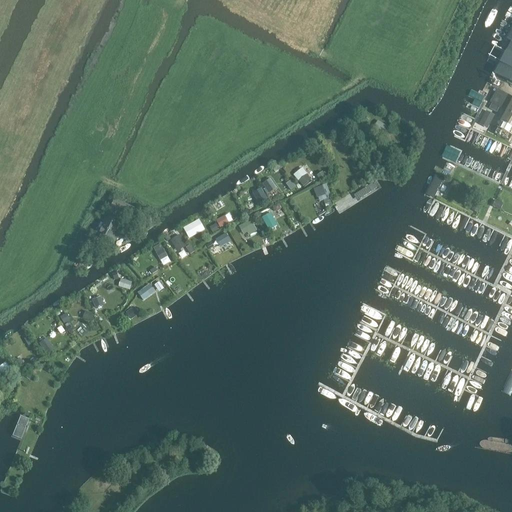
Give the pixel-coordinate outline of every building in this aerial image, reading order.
[(511,42),(506,53),(494,74),(511,83),(511,30),(507,40),(511,42)] [(511,136),(511,98),(497,90),(490,104),(506,112),(501,122),(501,123),(498,129),(511,136)] [(380,123),(376,129),(383,134),(387,127),(380,123)] [(352,165),(356,175),(361,173),(356,163),(352,165)] [(302,170),(295,176),(299,181),(303,186),(310,180),(306,175),(302,170)] [(444,180),(435,176),(425,196),(433,200),(444,180)] [(291,181),(286,184),(290,191),(295,188),(291,181)] [(272,183),(265,188),(269,194),(276,189),(272,183)] [(347,202),(352,210),(378,191),(372,183),(347,202)] [(325,185),(315,189),(320,203),(323,201),(326,208),(332,206),(330,199),(325,185)] [(260,190),(255,192),(261,203),(266,200),(260,189),(260,190)] [(115,201),(111,212),(131,221),(135,211),(115,201)] [(271,214),(262,218),(269,231),(278,226),(271,214)] [(224,218),(216,222),(220,228),(228,224),(224,218)] [(107,220),(98,238),(111,243),(120,226),(107,220)] [(251,221),(239,227),(244,235),(255,229),(251,221)] [(195,223),(185,229),(190,238),(200,232),(195,223)] [(226,235),(216,240),(219,246),(230,240),(226,235)] [(179,237),(172,242),(177,250),(185,245),(179,237)] [(160,245),(154,249),(156,254),(159,257),(165,253),(163,250),(160,245)] [(191,246),(186,248),(191,255),(195,252),(191,246)] [(125,281),(123,289),(130,291),(132,283),(125,281)] [(145,289),(138,294),(143,301),(150,296),(145,289)] [(100,298),(92,301),(95,309),(103,306),(100,298)] [(132,310),(127,314),(131,320),(136,316),(132,310)] [(87,313),(84,320),(91,323),(94,316),(87,313)] [(66,314),(60,318),(64,325),(70,321),(66,314)] [(29,337),(25,340),(28,346),(33,344),(29,337)] [(46,340),(40,344),(44,351),(45,351),(48,356),(55,352),(51,346),(46,340)] [(20,360),(14,363),(17,368),(23,364),(20,360)] [(6,363),(0,367),(0,371),(5,378),(13,372),(6,363)] [(0,449),(18,452),(19,452),(34,417),(24,411),(0,426),(0,449)]
